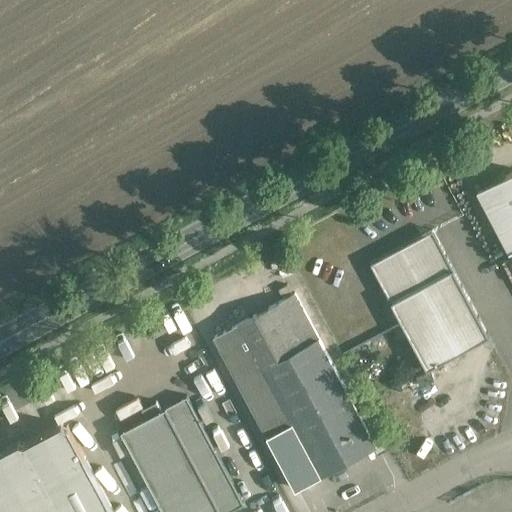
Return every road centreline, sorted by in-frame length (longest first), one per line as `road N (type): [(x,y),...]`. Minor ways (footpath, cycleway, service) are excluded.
road 1 (primary): [(511,67),(0,342)]
road 2 (unknown): [(154,349),(278,511)]
road 3 (residential): [(372,511),(497,444),(511,444)]
